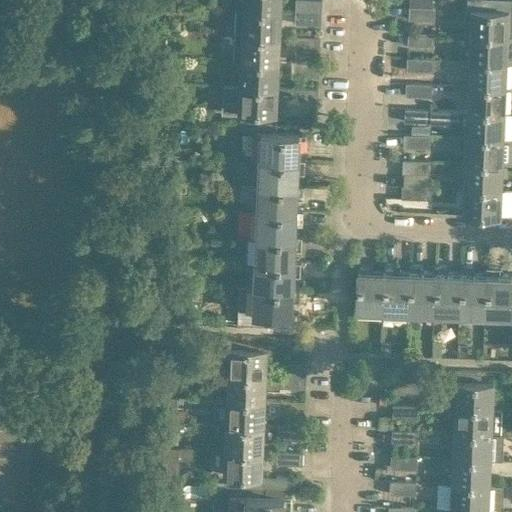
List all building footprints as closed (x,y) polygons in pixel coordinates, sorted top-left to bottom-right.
[(243,0),(243,8),(281,10),(281,0),(243,0)] [(295,0),(295,11),(321,12),(321,0),(295,0)] [(511,0),(467,0),(466,34),(470,34),(511,36),(511,0)] [(435,6),(409,5),(409,18),(435,19),(435,6)] [(236,8),(235,33),(280,35),(281,10),(243,8),(236,8)] [(321,12),(295,11),(295,23),(321,24),(321,12)] [(171,20),(171,29),(180,29),(181,24),(176,20),(171,20)] [(408,44),(434,45),(434,32),(408,31),(408,44)] [(234,59),(241,59),(279,61),(280,35),(235,33),(234,59)] [(469,60),(511,61),(511,35),(511,36),(470,34),(469,60)] [(294,36),(294,49),(295,49),(295,61),(315,62),(315,50),(320,50),(320,37),(294,36)] [(407,69),(433,70),(433,58),(407,57),(407,69)] [(241,59),(240,85),(278,86),(279,61),(241,59)] [(511,61),(469,60),(468,85),(511,86),(511,61)] [(292,74),(319,75),(319,62),(315,62),(295,61),(293,61),(292,74)] [(171,68),(170,78),(179,78),(180,73),(176,69),(171,68)] [(406,95),(432,96),(432,83),(406,82),(406,95)] [(171,84),(171,93),(180,93),(180,84),(171,84)] [(278,86),(240,85),(224,84),(223,113),(238,114),(239,111),(262,112),(277,113),(278,86)] [(511,86),(468,85),(467,110),(467,111),(511,112),(511,86)] [(291,100),(317,101),(318,87),(292,86),(291,100)] [(180,97),(166,97),(166,115),(180,115),(180,97)] [(405,107),(405,120),(466,123),(466,136),(504,138),(511,137),(511,112),(467,111),(467,110),(405,107)] [(412,125),(412,133),(430,134),(430,126),(412,125)] [(299,133),(279,132),(261,132),(260,157),(298,158),(299,147),(305,147),(306,134),(299,134),(299,133)] [(404,146),(430,147),(430,134),(404,133),(404,146)] [(466,136),(465,162),(503,163),(511,163),(511,137),(504,138),(466,136)] [(260,157),(259,182),(297,184),(298,172),(304,172),(305,159),(298,158),(260,157)] [(403,171),(429,172),(429,160),(403,159),(403,171)] [(465,162),(464,187),(502,189),(503,163),(465,162)] [(259,182),(258,208),(296,209),(297,198),(303,198),(304,184),(297,184),(259,182)] [(402,197),(428,198),(428,185),(402,184),(402,197)] [(464,187),(463,213),(501,214),(502,189),(464,187)] [(258,208),(257,233),(295,235),(296,223),(302,224),(303,210),(296,209),(258,208)] [(257,233),(255,259),(294,260),(295,249),(301,249),(302,235),(295,235),(257,233)] [(301,261),(294,260),(255,259),(254,285),(293,286),(294,274),(300,275),(301,261)] [(357,306),(357,308),(382,309),(383,307),(384,268),(373,268),(373,262),(359,261),(357,306)] [(382,309),(382,314),(408,315),(408,310),(408,308),(410,269),(398,269),(399,263),(384,262),(384,268),(382,309)] [(408,310),(408,315),(433,316),(434,311),(435,271),(424,270),(424,264),(410,263),(410,269),(408,308),(408,310)] [(435,271),(434,311),(459,313),(459,310),(461,272),(449,271),(449,265),(436,264),(435,271)] [(459,313),(459,317),(484,318),(484,314),(484,312),(484,311),(486,273),(475,272),(475,266),(461,265),(461,272),(459,310),(459,313)] [(484,314),(484,318),(511,320),(511,315),(511,313),(511,312),(511,311),(511,273),(500,273),(500,267),(486,266),(486,273),(484,311),(484,312),(484,314)] [(300,287),(293,286),(254,285),(253,311),(292,312),(293,300),(299,300),(300,287)] [(210,357),(210,358),(229,359),(229,371),(267,372),(267,360),(273,361),(274,346),(258,342),(248,340),(248,346),(232,345),(233,336),(224,334),(211,333),(211,335),(212,335),(211,357),(210,357)] [(381,340),(381,353),(390,353),(390,341),(381,340)] [(459,344),(458,356),(467,356),(468,344),(468,343),(459,343),(459,344)] [(282,360),(281,373),(307,374),(308,362),(282,360)] [(228,371),(227,396),(266,398),(266,389),(280,389),(280,386),(281,373),(280,373),(267,372),(228,371)] [(307,374),(281,373),(280,386),(306,387),(307,374)] [(393,390),(419,391),(420,379),(394,377),(393,390)] [(455,379),(454,405),(493,407),(494,381),(455,379)] [(380,390),(379,403),(387,403),(387,390),(380,390)] [(215,395),(214,421),(226,422),(265,423),(265,411),(280,412),(280,411),(279,411),(280,398),(266,398),(227,396),(215,395)] [(280,411),(305,412),(306,399),(280,398),(279,411),(280,411)] [(393,416),(419,417),(419,403),(393,403),(393,416)] [(454,405),(454,431),(501,433),(502,407),(493,407),(454,405)] [(379,416),(378,429),(391,429),(392,417),(379,416)] [(164,422),(163,441),(177,442),(178,422),(164,422)] [(226,422),(225,447),(263,449),(265,423),(226,422)] [(278,437),(304,438),(304,425),(278,424),(278,437)] [(392,441),(418,442),(418,429),(392,428),(392,441)] [(454,431),(453,457),(491,458),(504,459),(505,433),(501,433),(454,431)] [(163,446),(161,483),(178,484),(180,447),(163,446)] [(263,449),(225,447),(224,474),(241,475),(251,475),(262,475),(263,449)] [(277,462),(303,463),(303,450),(277,449),(277,462)] [(391,466),(417,467),(418,454),(391,453),(391,466)] [(453,457),(452,482),(490,484),(491,458),(453,457)] [(251,475),(251,486),(291,487),(301,488),(301,477),(262,475),(251,475)] [(390,492),(416,493),(417,480),(390,479),(390,492)] [(452,482),(451,508),(489,509),(502,510),(503,484),(490,484),(452,482)] [(231,485),(230,494),(246,495),(285,496),(285,497),(291,497),(291,487),(241,486),(231,485)] [(246,495),(230,494),(229,511),(284,511),(284,510),(291,510),(291,497),(285,497),(285,496),(246,495)]
